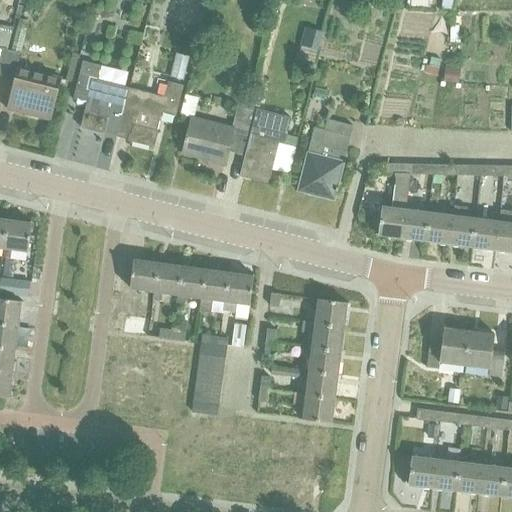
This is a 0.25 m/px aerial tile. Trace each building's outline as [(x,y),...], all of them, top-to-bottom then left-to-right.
[(0,19),(0,35),(16,37),(18,18),(0,16),(0,19)] [(189,70),(195,47),(183,43),(176,67),(189,70)] [(0,75),(1,76),(8,50),(0,47),(0,75)] [(8,50),(1,76),(15,79),(7,109),(52,120),(62,79),(18,68),(22,53),(8,50)] [(116,137),(117,137),(130,88),(98,80),(101,66),(83,62),(74,99),(88,103),(81,128),(105,134),(106,131),(117,134),(116,137)] [(130,88),(117,137),(154,146),(162,113),(176,117),(184,85),(169,82),(165,97),(130,88)] [(202,100),(205,88),(192,84),(189,97),(202,100)] [(229,150),(237,152),(249,107),(239,105),(233,129),(192,119),(183,154),(225,164),(229,150)] [(237,152),(246,155),(241,176),(269,183),(272,169),(289,173),(296,147),(285,144),(291,118),(249,107),(237,152)] [(299,191),(335,200),(353,126),(328,120),(325,130),(314,128),(299,191)] [(410,175),(410,165),(386,165),(385,175),(395,175),(396,180),(393,209),(382,208),(378,236),(402,239),(406,211),(409,188),(410,175)] [(410,165),(410,175),(432,176),(432,166),(410,165)] [(432,166),(432,176),(456,176),(456,166),(432,166)] [(479,167),(456,166),(456,176),(479,177),(479,167)] [(504,167),(479,167),(479,177),(504,177),(504,167)] [(448,245),(471,248),(475,220),(467,219),(468,208),(455,206),(454,217),(452,217),(448,245)] [(495,251),(511,252),(511,211),(502,210),(500,223),(498,222),(495,251)] [(402,239),(425,242),(428,214),(406,211),(402,239)] [(425,242),(448,245),(452,217),(428,214),(425,242)] [(8,220),(4,249),(28,252),(32,224),(8,220)] [(471,248),(495,251),(498,222),(475,220),(471,248)] [(129,289),(153,292),(157,263),(133,260),(129,289)] [(163,294),(177,296),(181,266),(157,263),(153,292),(154,292),(153,299),(162,301),(163,294)] [(187,297),(201,299),(205,270),(181,266),(177,296),(178,296),(177,302),(186,304),(187,297)] [(205,270),(201,299),(199,312),(210,313),(212,300),(224,302),(229,273),(205,270)] [(224,302),(223,312),(236,313),(237,304),(249,305),(253,277),(229,273),(224,302)] [(270,306),(280,307),(281,294),(272,292),(270,306)] [(0,298),(0,323),(19,326),(22,301),(0,298)] [(315,324),(344,327),(347,303),(311,298),(310,307),(317,308),(315,322),(315,324)] [(248,344),(250,317),(235,316),(234,344),(248,344)] [(123,332),(147,335),(149,320),(125,317),(123,332)] [(312,347),(341,351),(344,327),(315,324),(315,322),(304,320),(302,332),(314,333),(312,347)] [(0,347),(16,349),(19,326),(0,323),(0,347)] [(159,338),(171,339),(172,329),(161,328),(159,338)] [(268,328),(266,341),(276,343),(278,330),(268,328)] [(172,329),(171,339),(185,341),(186,331),(172,329)] [(440,363),(465,366),(469,332),(443,329),(441,345),(429,343),(426,368),(439,369),(440,363)] [(469,332),(465,366),(489,369),(488,376),(501,377),(504,353),(492,351),(494,335),(469,332)] [(193,413),(218,416),(228,339),(203,335),(193,413)] [(276,343),(266,341),(265,353),(275,355),(276,343)] [(0,347),(0,371),(13,373),(16,349),(0,347)] [(309,371),(338,375),(341,351),(312,347),(309,370),(309,371)] [(309,371),(309,370),(273,365),(272,375),(308,379),(306,395),(334,399),(338,375),(309,371)] [(13,373),(0,371),(0,396),(9,398),(13,373)] [(262,376),(260,390),(270,391),(272,377),(262,376)] [(270,391),(260,390),(259,401),(269,402),(270,391)] [(334,399),(306,395),(302,419),(331,423),(334,399)] [(417,419),(440,421),(441,411),(419,408),(417,419)] [(440,421),(462,424),(463,414),(441,411),(440,421)] [(462,424),(487,427),(488,417),(463,414),(462,424)] [(487,427),(509,430),(510,420),(488,417),(487,427)] [(185,472),(316,478),(316,468),(330,469),(330,452),(186,445),(185,472)] [(408,485),(432,488),(435,460),(412,457),(408,485)] [(432,488),(455,491),(458,463),(435,460),(432,488)] [(455,491),(478,493),(482,466),(458,463),(455,491)] [(478,493),(501,496),(505,468),(482,466),(478,493)] [(501,496),(511,497),(511,469),(505,468),(501,496)]
